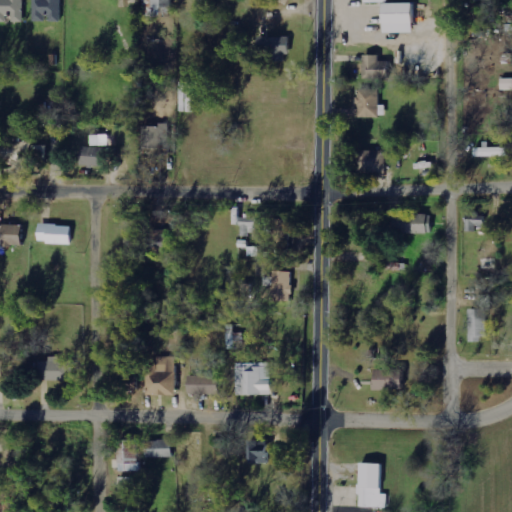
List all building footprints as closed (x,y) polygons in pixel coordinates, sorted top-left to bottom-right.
[(26,23),(26,0),(0,0),(0,22),(12,23),(12,22),(26,23)] [(64,22),(64,0),(35,0),(35,22),(64,22)] [(174,0),(154,0),(154,8),(174,9),(174,0)] [(418,34),(419,4),(389,4),(388,34),(418,34)] [(266,49),(272,49),(272,61),(287,60),(287,55),(294,54),(293,37),(265,39),(266,49)] [(382,56),(365,56),(365,79),(391,80),(392,62),(382,62),(382,56)] [(511,89),(511,78),(503,79),(504,90),(511,89)] [(197,83),(182,83),(183,112),(198,112),(197,83)] [(382,89),(360,89),(361,117),(388,117),(387,105),(382,105),(382,89)] [(170,125),(143,126),(144,150),(170,149),(170,125)] [(110,135),(94,135),(94,145),(110,145),(110,135)] [(0,162),(34,164),(34,141),(0,140),(0,162)] [(105,166),(106,147),(83,146),(83,165),(105,166)] [(511,147),(489,147),(489,148),(478,148),(478,157),(511,157),(511,147)] [(389,172),(388,150),(361,151),(361,173),(389,172)] [(467,230),(488,230),(488,213),(468,212),(467,230)] [(400,213),(400,232),(435,233),(435,215),(400,213)] [(260,217),(242,216),(241,236),(252,237),(253,227),(259,227),(260,217)] [(267,232),(274,232),(274,246),(293,247),(294,220),(267,220),(267,232)] [(0,245),(27,246),(27,225),(0,224),(0,245)] [(43,243),(75,243),(76,224),(43,224),(43,243)] [(175,251),(174,238),(154,239),(155,258),(166,258),(166,251),(175,251)] [(295,272),(275,271),(275,277),(265,277),(265,301),(294,302),(295,272)] [(491,340),(490,311),(494,311),(494,295),(480,296),(481,309),(471,309),(472,340),(491,340)] [(75,380),(75,361),(63,362),(63,357),(53,357),(53,361),(43,362),(43,381),(75,380)] [(160,357),(160,366),(151,366),(152,395),(181,394),(180,372),(177,373),(177,357),(160,357)] [(275,395),(274,366),(238,366),(238,396),(275,395)] [(378,370),(378,390),(410,390),(410,369),(378,370)] [(191,377),(191,395),(222,394),(222,376),(191,377)] [(177,457),(177,441),(151,441),(151,458),(177,457)] [(251,463),(272,463),(272,441),(251,441),(251,463)] [(389,508),(389,494),(385,494),(386,464),(365,463),(365,484),(362,484),(361,507),(389,508)] [(123,491),(139,491),(138,477),(122,477),(123,491)]
